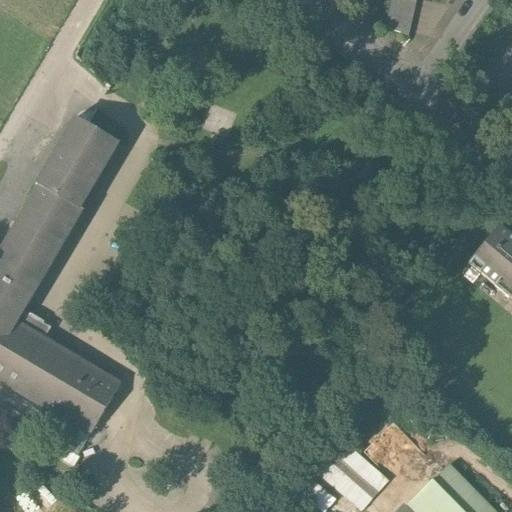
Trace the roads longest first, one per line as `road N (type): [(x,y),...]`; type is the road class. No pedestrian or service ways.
road 1 (residential): [(415,93),(312,0)]
road 2 (residential): [(511,173),(415,93)]
